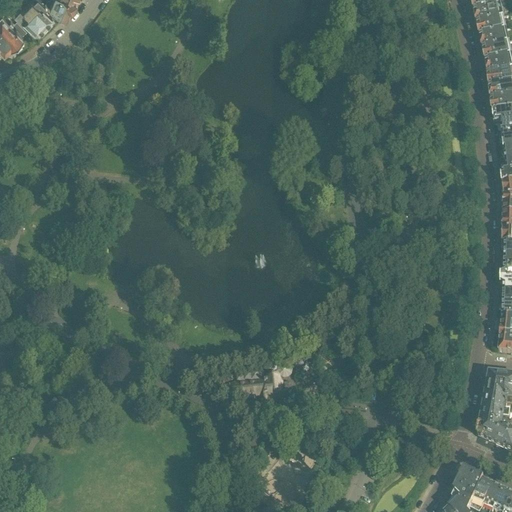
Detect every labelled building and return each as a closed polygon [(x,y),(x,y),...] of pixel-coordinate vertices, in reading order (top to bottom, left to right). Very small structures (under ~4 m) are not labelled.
[(26,27),(28,25),(32,28),(34,31),(32,32),(35,35),(38,35),(40,32),(39,31),(52,17),(43,8),(45,6),(44,5),(39,0),(18,0),(16,3),(20,7),(14,14),(22,21),(21,22),(26,27)] [(75,2),(71,0),(46,0),(46,2),(57,12),(58,12),(61,15),(60,15),(61,15),(64,18),(68,13),(70,8),(72,9),(73,8),(75,2)] [(470,0),(474,11),(501,5),(499,0),(470,0)] [(474,11),(477,25),(504,19),(501,7),(506,6),(505,4),(501,5),(474,11)] [(0,49),(1,49),(4,52),(10,46),(10,47),(12,45),(13,45),(16,46),(20,42),(21,39),(20,38),(22,36),(24,38),(29,34),(15,20),(13,22),(6,14),(4,16),(1,13),(0,13),(0,49)] [(477,25),(480,37),(507,31),(504,20),(509,19),(508,18),(504,19),(477,25)] [(480,37),(482,50),(509,44),(507,33),(511,32),(511,30),(507,31),(480,37)] [(482,50),(485,63),(511,56),(511,54),(510,45),(511,44),(511,43),(509,44),(482,50)] [(95,45),(89,55),(86,60),(102,70),(111,54),(95,45)] [(487,75),(487,76),(511,70),(511,56),(485,63),(488,75),(487,75)] [(489,88),(489,89),(511,84),(511,70),(487,76),(489,88)] [(490,101),(491,102),(511,97),(511,84),(489,89),(491,101),(490,101)] [(511,97),(491,102),(492,114),(511,111),(511,97)] [(496,125),(498,125),(511,122),(511,111),(492,114),(493,122),(495,121),(496,125)] [(501,137),(511,135),(511,122),(498,125),(498,131),(501,133),(501,137)] [(502,145),(503,148),(511,147),(511,135),(501,137),(500,139),(500,143),(502,145)] [(505,160),(511,159),(511,147),(503,148),(503,152),(502,154),(502,158),(505,160)] [(504,172),(511,171),(511,159),(505,160),(505,164),(503,167),(504,172)] [(502,173),(502,176),(501,177),(502,185),(511,183),(511,171),(504,172),(502,173)] [(504,198),(511,198),(511,183),(502,185),(504,198)] [(503,205),(503,214),(511,214),(511,198),(504,198),(504,200),(502,200),(502,205),(503,205)] [(503,228),(502,232),(511,231),(511,214),(503,214),(503,225),(501,227),(503,228)] [(502,244),(511,244),(511,231),(502,232),(502,244)] [(505,253),(505,257),(511,257),(511,244),(502,244),(502,252),(505,253)] [(504,269),(511,269),(511,257),(505,257),(504,261),(505,261),(505,262),(503,263),(503,262),(502,268),(503,268),(504,269)] [(501,275),(501,281),(511,281),(511,269),(504,269),(504,274),(502,275),(501,275)] [(504,293),(511,293),(511,281),(501,281),(501,287),(504,288),(504,289),(503,289),(503,293),(504,293)] [(503,306),(511,306),(511,293),(504,293),(504,294),(502,294),(501,294),(501,300),(503,300),(503,301),(503,306)] [(502,318),(511,318),(511,306),(503,306),(503,310),(501,311),(501,316),(503,317),(503,318),(502,318)] [(501,331),(501,335),(511,336),(511,318),(502,318),(502,319),(503,319),(502,324),(502,325),(501,330),(501,331)] [(511,336),(501,335),(500,339),(500,340),(500,346),(499,346),(500,346),(499,352),(499,353),(511,354),(511,336)] [(261,403),(261,404),(271,403),(271,402),(292,400),(298,399),(316,395),(316,394),(319,393),(317,386),(295,392),(283,391),(283,389),(287,389),(287,384),(283,385),(277,376),(269,377),(267,382),(250,384),(249,384),(235,386),(235,385),(235,386),(228,389),(229,396),(236,397),(236,400),(237,400),(250,398),(250,399),(251,399),(251,398),(261,397),(261,403)] [(488,386),(486,398),(511,400),(511,378),(490,376),(490,378),(488,379),(487,384),(488,386)] [(341,393),(348,395),(351,380),(344,378),(341,393)] [(484,410),(510,413),(511,413),(511,408),(511,400),(486,398),(484,410)] [(481,423),(502,426),(508,426),(510,413),(484,410),(483,415),(481,417),(480,421),(481,423)] [(479,438),(492,444),(502,426),(481,423),(481,424),(481,427),(479,427),(477,435),(477,436),(477,437),(478,437),(478,438),(479,438)] [(492,444),(502,449),(511,427),(511,426),(508,426),(502,426),(492,444)] [(511,427),(502,449),(508,451),(511,442),(511,427)] [(399,440),(397,445),(408,448),(410,442),(399,440)] [(376,481),(380,471),(375,469),(372,480),(376,481)] [(448,509),(450,510),(451,511),(468,511),(470,509),(484,480),(474,475),(464,471),(453,493),(455,494),(452,501),(454,503),(448,509)] [(474,511),(480,511),(482,509),(489,496),(494,487),(490,485),(490,483),(484,480),(470,509),(474,511)] [(495,508),(502,496),(505,492),(503,491),(503,489),(499,487),(499,488),(498,489),(494,487),(489,496),(482,509),(488,511),(492,511),(493,510),(494,508),(495,508)] [(505,492),(502,496),(495,508),(494,508),(493,510),(497,511),(504,511),(511,501),(511,495),(511,493),(508,491),(508,492),(506,493),(505,492)]
